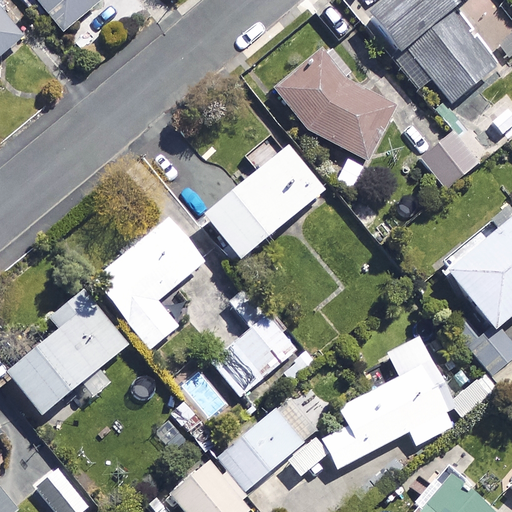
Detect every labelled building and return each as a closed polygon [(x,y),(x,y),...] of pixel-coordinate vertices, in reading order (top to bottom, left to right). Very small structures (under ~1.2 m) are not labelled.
[(24,0),(33,14),(39,11),(53,34),(93,11),(86,0),(24,0)] [(377,0),(354,19),(437,117),(493,70),(445,12),(459,0),(377,0)] [(0,53),(16,40),(0,20),(0,53)] [(386,113),(345,89),(340,83),(348,75),(323,47),(266,99),(303,139),(363,165),(386,113)] [(485,126),(497,141),(511,127),(511,110),(509,106),(485,126)] [(475,166),(449,135),(432,149),(458,180),(475,166)] [(317,196),(282,152),(194,223),(230,267),(317,196)] [(414,182),(392,188),(397,208),(419,203),(414,182)] [(432,279),(482,339),(511,313),(511,226),(506,218),(479,240),(473,233),(432,267),(438,274),(432,279)] [(197,268),(161,225),(87,286),(144,355),(172,331),(151,306),(197,268)] [(225,308),(247,334),(207,368),(235,401),(290,353),(240,295),(225,308)] [(121,349),(75,296),(43,323),(52,334),(0,378),(0,383),(33,423),(75,387),(87,402),(105,387),(93,372),(121,349)] [(511,355),(494,331),(469,349),(493,382),(511,368),(511,355)] [(449,413),(412,343),(381,359),(393,382),(331,415),(340,432),(282,463),(291,480),(323,462),(330,475),(403,437),(411,451),(449,431),(441,417),(449,413)] [(494,390),(482,376),(449,403),(461,417),(494,390)] [(201,428),(178,407),(168,418),(191,439),(201,428)] [(297,448),(270,414),(212,460),(238,494),(297,448)] [(241,511),(203,465),(164,497),(175,511),(241,511)] [(474,511),(438,480),(410,511),(474,511)] [(0,511),(7,511),(10,510),(0,498),(0,511)]
